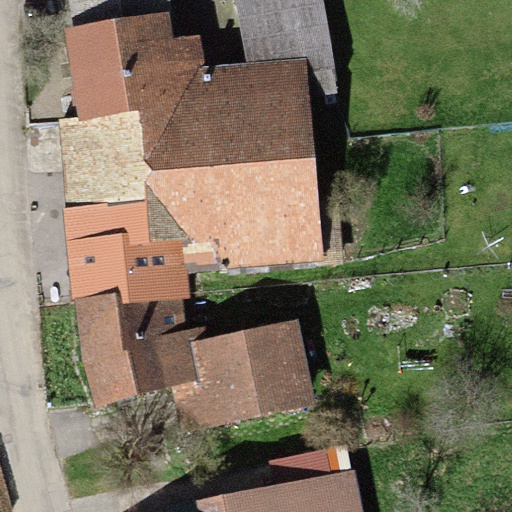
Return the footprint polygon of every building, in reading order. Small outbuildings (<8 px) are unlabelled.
[(76,0),(79,23),(165,12),(163,0),(76,0)] [(311,0),(240,0),(250,67),(302,67),(321,65),(311,0)] [(71,124),(81,300),(192,294),(191,270),(345,264),(343,208),(307,209),(302,67),(250,67),(194,69),(190,37),(168,39),(165,12),(79,23),(91,123),(71,124)] [(192,294),(81,300),(91,362),(179,330),(192,294)] [(179,330),(91,362),(105,402),(176,376),(190,432),(304,404),(284,323),(186,347),(179,330)]
